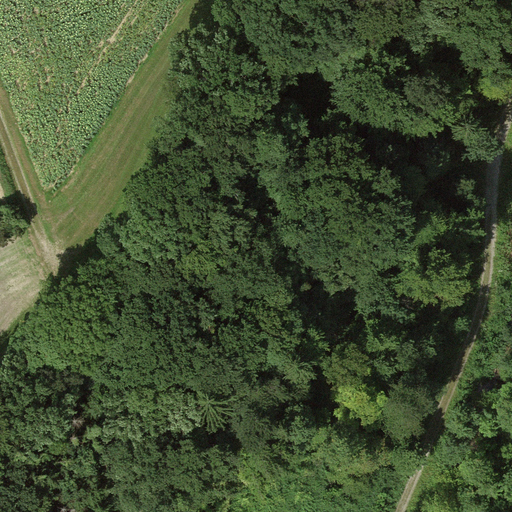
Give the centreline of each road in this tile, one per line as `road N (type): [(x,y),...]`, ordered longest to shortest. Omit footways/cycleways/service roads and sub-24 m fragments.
road 1 (track): [(402,511),(497,267),(498,177),(511,115)]
road 2 (track): [(0,127),(50,259)]
